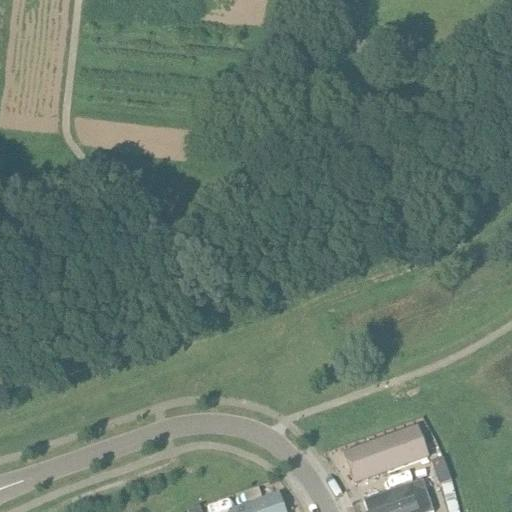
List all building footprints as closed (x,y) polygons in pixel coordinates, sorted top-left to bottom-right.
[(351,481),(357,498),(430,472),(415,430),(342,455),(351,481)] [(431,464),(435,476),(447,472),(443,460),(431,464)] [(447,472),(435,476),(439,488),(451,484),(447,472)] [(225,510),(225,511),(284,511),(278,493),(225,510)] [(367,511),(417,511),(419,511),(414,496),(367,511)]
